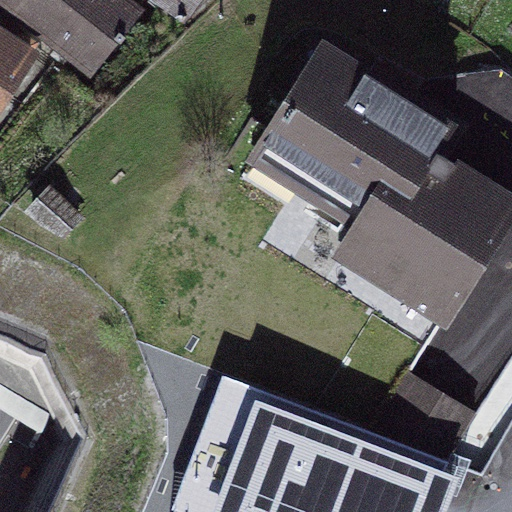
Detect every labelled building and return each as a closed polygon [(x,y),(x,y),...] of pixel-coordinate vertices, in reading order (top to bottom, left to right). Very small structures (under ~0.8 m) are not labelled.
[(8,0),(89,64),(133,9),(122,0),(8,0)] [(162,0),(182,13),(190,0),(162,0)] [(0,98),(30,52),(0,33),(0,98)] [(354,250),(439,302),(499,203),(424,157),(443,128),(326,57),(265,156),(371,221),(354,250)] [(429,511),(449,461),(239,381),(188,511),(429,511)]
